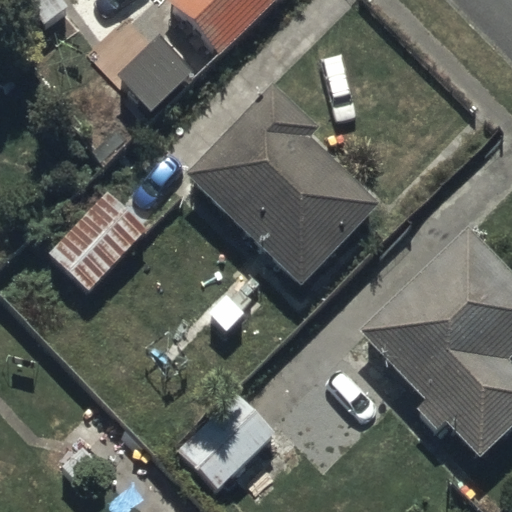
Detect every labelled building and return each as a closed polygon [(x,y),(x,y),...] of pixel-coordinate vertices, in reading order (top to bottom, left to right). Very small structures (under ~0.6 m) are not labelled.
[(171,0),(169,3),(221,58),(277,0),(171,0)] [(275,85),(185,175),(298,292),(378,210),(310,144),(320,133),(275,85)] [(89,295),(149,229),(116,199),(56,265),(89,295)] [(511,272),(474,231),(361,336),(478,463),(511,431),(511,369),(507,365),(511,360),(511,272)] [(238,394),(176,451),(216,493),(277,436),(238,394)]
